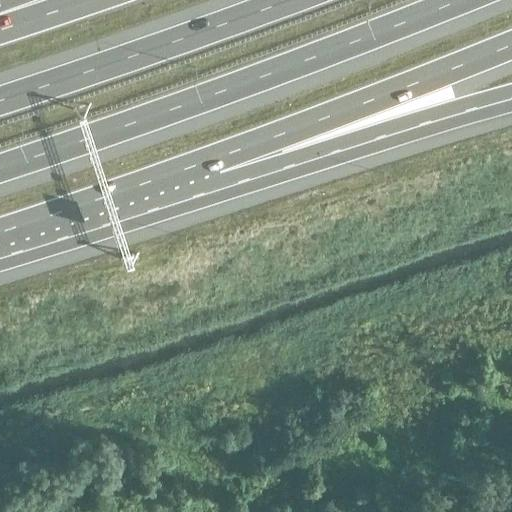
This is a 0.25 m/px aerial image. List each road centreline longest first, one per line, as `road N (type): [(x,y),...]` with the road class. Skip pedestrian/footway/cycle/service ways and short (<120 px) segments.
road 1 (motorway): [(0,161),(445,0)]
road 2 (motorway): [(215,163),(511,37)]
road 3 (motorway): [(287,0),(0,99)]
road 4 (motorway): [(215,163),(511,102)]
road 5 (motorway): [(0,234),(215,163)]
